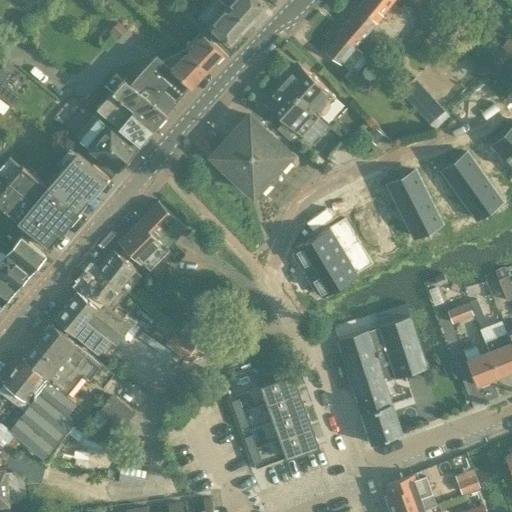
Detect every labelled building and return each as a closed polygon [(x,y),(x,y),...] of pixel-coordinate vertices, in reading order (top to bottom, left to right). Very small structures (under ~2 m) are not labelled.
[(231,0),(226,5),(249,26),(267,7),(259,0),(231,0)] [(361,0),(359,3),(375,17),(388,3),(389,0),(361,0)] [(353,42),(375,17),(359,3),(336,30),(339,32),(326,47),(348,66),(362,50),(353,42)] [(231,45),(249,26),(226,5),(208,24),(231,45)] [(108,31),(117,39),(126,29),(118,21),(108,31)] [(419,21),(409,38),(425,37),(419,21)] [(186,51),(206,70),(223,53),(202,34),(186,51)] [(168,70),(188,88),(190,89),(206,70),(186,51),(170,69),(168,70)] [(168,70),(170,69),(155,55),(129,83),(123,78),(97,107),(138,145),(166,115),(165,114),(188,88),(168,70)] [(279,80),(318,116),(335,97),(301,65),(296,70),(292,66),(279,80)] [(416,75),(400,89),(435,127),(450,113),(416,75)] [(300,135),(318,116),(279,80),(266,95),(270,99),(266,103),(300,135)] [(1,83),(0,83),(0,95),(14,106),(20,98),(1,83)] [(289,152),(248,114),(211,155),(252,192),(289,152)] [(99,118),(81,139),(91,147),(89,149),(118,173),(138,149),(109,125),(108,126),(99,118)] [(282,124),(277,129),(288,140),(293,134),(282,124)] [(371,127),(364,134),(371,141),(378,134),(371,127)] [(47,187),(77,213),(107,177),(76,152),(47,187)] [(35,153),(25,166),(46,185),(57,171),(35,153)] [(0,207),(48,248),(77,213),(47,187),(21,166),(0,191),(0,207)] [(467,166),(450,181),(489,223),(505,207),(467,166)] [(410,180),(385,192),(410,246),(435,234),(410,180)] [(164,246),(183,226),(169,212),(170,211),(157,199),(117,240),(138,260),(158,240),(164,246)] [(334,201),(320,210),(327,220),(340,211),(334,201)] [(333,218),(291,244),(304,265),(346,239),(333,218)] [(372,238),(379,253),(394,246),(388,231),(372,238)] [(30,275),(31,275),(46,257),(22,236),(6,254),(30,275)] [(348,239),(305,265),(321,290),(363,264),(348,239)] [(97,268),(119,284),(134,266),(113,249),(97,268)] [(392,249),(378,257),(386,270),(400,262),(392,249)] [(0,277),(16,291),(30,275),(6,254),(0,260),(0,277)] [(91,294),(104,302),(119,284),(97,268),(83,285),(93,293),(91,294)] [(498,279),(497,279),(506,301),(511,298),(511,286),(510,280),(508,277),(507,275),(498,279)] [(0,306),(2,308),(16,291),(0,277),(0,306)] [(76,291),(53,318),(72,334),(73,333),(107,361),(120,344),(114,340),(128,319),(104,302),(91,294),(87,299),(76,291)] [(476,298),(468,302),(474,315),(475,319),(483,315),(476,298)] [(468,302),(447,311),(452,324),(474,315),(468,302)] [(384,381),(426,368),(409,316),(378,326),(379,329),(368,332),(367,329),(337,339),(370,444),(401,434),(384,381)] [(180,331),(195,343),(202,334),(187,322),(180,331)] [(52,324),(25,358),(43,373),(43,374),(64,391),(80,370),(99,385),(111,371),(52,324)] [(142,330),(138,336),(145,340),(148,335),(142,330)] [(164,344),(185,359),(193,347),(173,332),(164,344)] [(511,347),(506,332),(484,341),(488,351),(499,377),(511,371),(511,347)] [(148,335),(145,340),(151,345),(155,340),(148,335)] [(155,340),(151,345),(158,349),(162,344),(155,340)] [(162,344),(158,349),(165,354),(168,349),(162,344)] [(488,351),(465,361),(475,386),(499,377),(488,351)] [(73,398),(64,391),(43,374),(43,373),(25,358),(24,357),(5,381),(30,403),(11,428),(39,450),(44,452),(70,416),(63,410),(73,398)] [(455,359),(442,366),(447,381),(460,375),(455,359)] [(293,374),(260,386),(266,403),(300,392),(293,374)] [(109,392),(101,401),(96,407),(119,425),(131,410),(109,392)] [(300,392),(266,403),(273,421),(306,410),(300,392)] [(239,398),(232,400),(237,413),(243,411),(239,398)] [(306,410),(273,421),(279,440),(313,428),(306,410)] [(243,411),(237,413),(242,426),(248,424),(244,412),(243,411)] [(313,428),(279,440),(286,458),(319,446),(313,428)] [(251,434),(245,436),(250,449),(256,447),(251,434)] [(256,447),(250,449),(255,462),(261,460),(256,448),(256,447)] [(40,478),(46,460),(12,449),(6,468),(40,478)] [(0,504),(9,503),(4,466),(0,466),(0,504)] [(414,474),(384,484),(388,495),(384,496),(390,511),(413,511),(423,509),(434,505),(424,477),(416,480),(414,474)] [(467,477),(454,482),(459,493),(472,488),(467,477)] [(212,511),(211,498),(202,499),(203,511),(182,511),(182,502),(167,504),(167,511),(145,511),(145,507),(125,509),(122,511),(212,511)]
